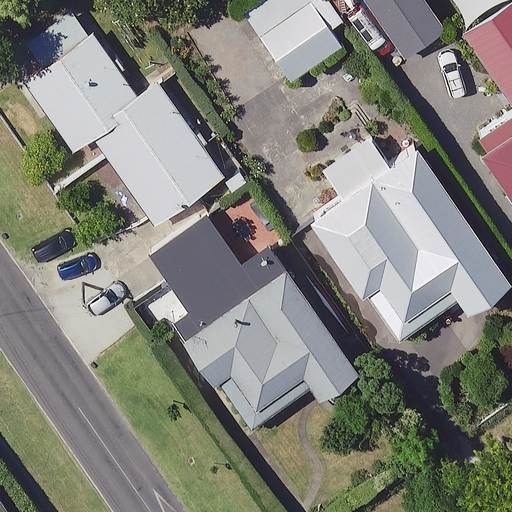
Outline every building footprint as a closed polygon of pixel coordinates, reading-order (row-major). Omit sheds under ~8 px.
[(361,0),(252,0),(243,7),(292,76),(343,40),(332,25),(363,3),(361,0)] [(445,24),(428,0),(367,0),(402,52),(445,24)] [(511,0),(505,0),(466,26),(511,95),(511,104),(474,130),(511,187),(511,0)] [(136,86),(77,2),(27,36),(45,62),(26,75),(74,143),(94,129),(155,216),(224,168),(157,71),(136,86)] [(340,189),(309,210),(360,284),(365,280),(398,328),(456,288),(466,302),(509,272),(387,95),(311,148),(340,189)] [(209,215),(203,207),(151,248),(174,278),(139,305),(160,334),(176,321),(251,419),(305,377),(318,393),(360,360),(234,196),(209,215)] [(0,511),(12,511),(0,495),(0,511)]
